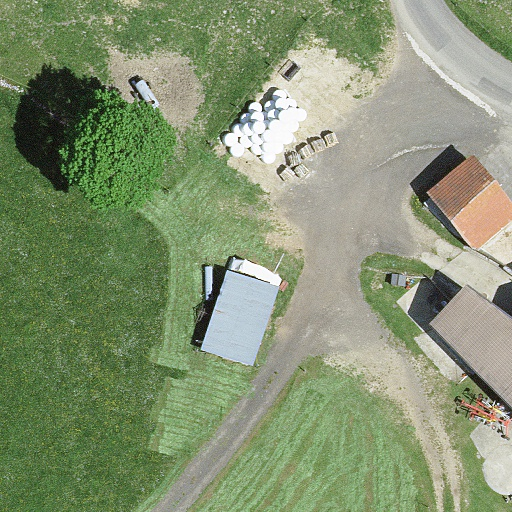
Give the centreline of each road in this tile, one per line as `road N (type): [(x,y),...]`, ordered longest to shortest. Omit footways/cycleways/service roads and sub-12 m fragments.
road 1 (track): [(180,511),(300,359),(344,187)]
road 2 (track): [(453,511),(448,458),(365,331),(344,187)]
road 3 (track): [(344,187),(441,37)]
road 4 (unclassified): [(419,0),(441,37),(511,89)]
